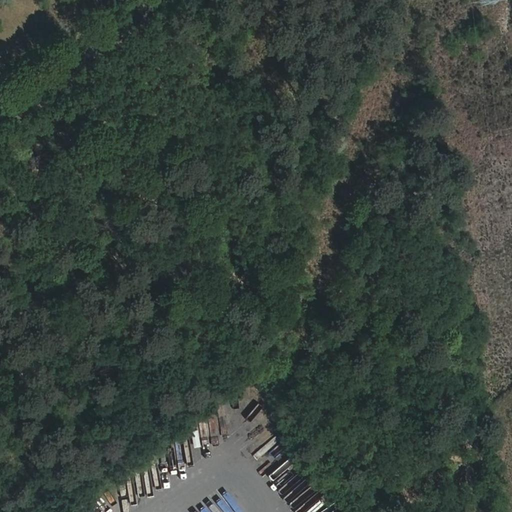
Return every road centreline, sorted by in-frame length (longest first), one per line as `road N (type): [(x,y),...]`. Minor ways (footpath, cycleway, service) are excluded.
road 1 (residential): [(161,0),(0,124)]
road 2 (unknown): [(145,511),(217,467),(244,477),(264,511)]
